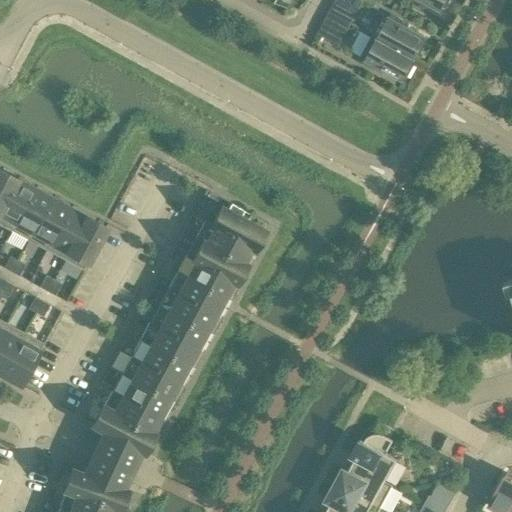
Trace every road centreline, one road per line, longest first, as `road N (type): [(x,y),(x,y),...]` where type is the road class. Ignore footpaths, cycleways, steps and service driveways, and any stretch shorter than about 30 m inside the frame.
road 1 (residential): [(399,184),(64,2),(32,9),(0,62)]
road 2 (residential): [(35,424),(162,189)]
road 3 (residential): [(438,113),(500,0)]
road 4 (residential): [(226,0),(296,36),(317,0)]
